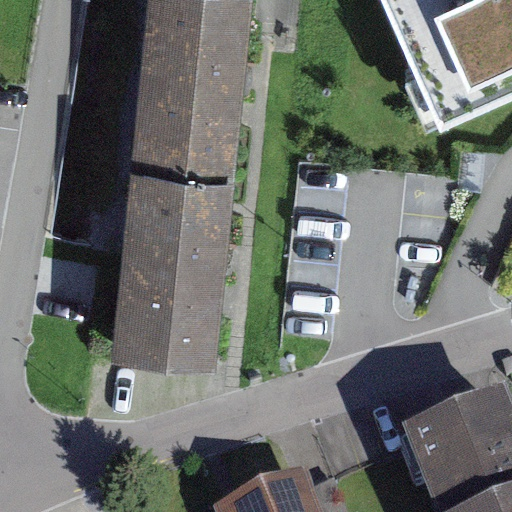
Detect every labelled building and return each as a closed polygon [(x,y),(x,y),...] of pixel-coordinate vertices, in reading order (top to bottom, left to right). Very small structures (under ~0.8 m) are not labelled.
[(247,0),(127,0),(116,155),(235,164),(247,0)] [(511,0),(423,0),(387,17),(451,158),(511,130),(511,0)] [(235,164),(116,155),(99,341),(222,351),(235,164)] [(310,158),(289,317),(338,324),(359,165),(310,158)] [(511,511),(511,465),(488,406),(383,448),(408,511),(511,511)] [(356,511),(337,463),(216,511),(356,511)]
